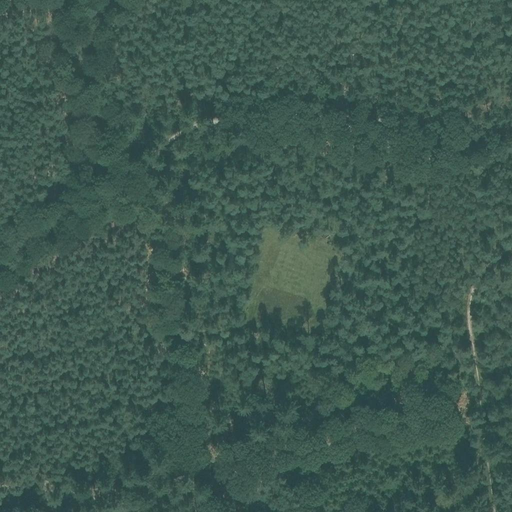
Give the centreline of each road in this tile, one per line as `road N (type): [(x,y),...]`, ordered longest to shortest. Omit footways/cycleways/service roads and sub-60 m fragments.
road 1 (track): [(0,251),(155,143),(198,124),(293,114),(447,135),(511,125)]
road 2 (track): [(490,511),(470,331),(483,270),(511,244)]
